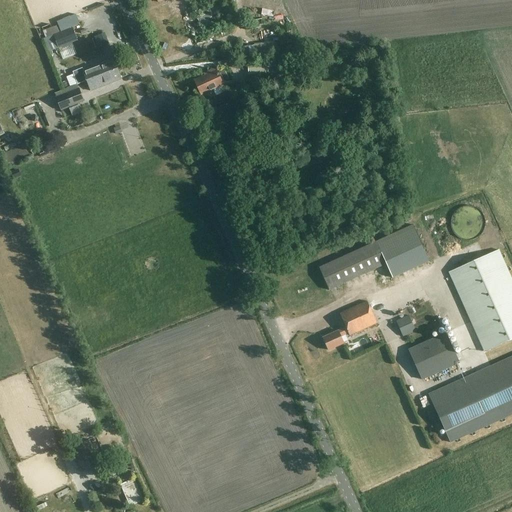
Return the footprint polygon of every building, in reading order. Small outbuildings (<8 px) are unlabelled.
[(185,1),(174,6),(177,14),(188,9),(185,1)] [(54,35),(59,48),(78,41),(73,28),(54,35)] [(86,81),(117,69),(114,61),(107,64),(106,62),(83,71),(86,81)] [(268,74),(267,62),(248,63),(249,75),(268,74)] [(223,85),(215,68),(207,72),(208,74),(194,81),(200,95),(223,85)] [(117,69),(86,81),(90,91),(121,79),(117,69)] [(79,89),(56,97),(61,110),(83,102),(79,89)] [(450,222),(450,224),(450,225),(451,227),(451,229),(452,230),(452,232),(453,233),(454,234),(455,236),(456,237),(458,238),(459,239),(460,239),(462,240),(463,240),(465,241),(467,241),(468,241),(470,241),(472,240),(473,240),(475,239),(476,239),(477,238),(479,237),(480,236),(481,234),(482,233),(483,232),(483,230),(484,229),(484,227),(485,225),(485,224),(485,222),(484,221),(484,219),(483,217),(483,216),(482,215),(481,213),(480,212),(479,211),(477,210),(476,209),(475,208),(473,208),(472,207),(470,207),(468,207),(467,207),(465,207),(463,207),(462,208),(460,208),(459,209),(458,210),(456,211),(455,212),(454,213),(453,215),(452,216),(452,217),(451,219),(451,221),(450,222)] [(381,266),(371,244),(318,268),(329,290),(381,266)] [(511,279),(499,250),(475,261),(448,273),(484,352),(511,339),(511,279)] [(340,337),(348,334),(349,336),(377,324),(367,302),(339,315),(345,328),(322,338),(328,350),(343,344),(340,337)] [(393,326),(398,338),(412,333),(407,321),(393,326)] [(422,380),(459,363),(446,333),(408,350),(422,380)] [(450,443),(511,414),(511,356),(428,395),(450,443)] [(100,464),(89,439),(72,446),(83,471),(100,464)] [(491,454),(502,453),(501,445),(491,447),(491,454)] [(421,468),(432,468),(431,451),(420,452),(421,468)] [(134,479),(120,485),(130,507),(144,500),(134,479)] [(497,479),(490,482),(494,490),(501,486),(497,479)] [(41,488),(33,491),(35,497),(43,495),(41,488)]
